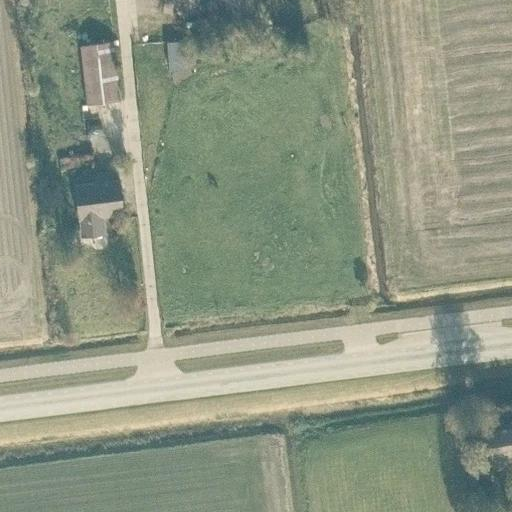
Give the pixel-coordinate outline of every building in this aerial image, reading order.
[(119,99),(107,0),(73,0),(85,103),(119,99)] [(205,0),(208,30),(270,24),(267,0),(205,0)] [(185,34),(167,36),(171,65),(188,62),(185,34)] [(91,171),(92,181),(73,183),(79,236),(104,233),(103,216),(122,214),(118,177),(111,178),(110,169),(91,171)] [(511,421),(488,425),(492,454),(494,453),(496,470),(511,467),(511,421)]
